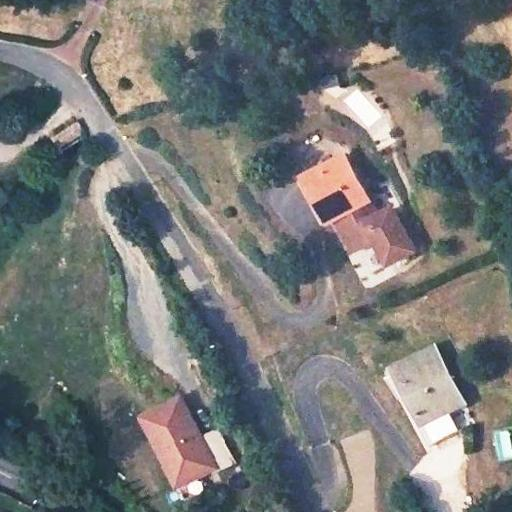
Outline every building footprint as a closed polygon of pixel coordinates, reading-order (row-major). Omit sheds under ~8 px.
[(93,137),(84,120),(57,133),(66,149),(93,137)] [(322,140),(293,156),(307,182),(336,167),(322,140)] [(307,182),(303,184),(327,231),(335,227),(354,260),(375,249),(388,273),(414,259),(391,217),(377,225),(369,209),(344,162),(336,167),(307,182)] [(468,430),(429,356),(389,377),(391,383),(387,385),(398,406),(403,404),(419,434),(415,437),(424,454),(468,430)] [(175,487),(232,457),(216,420),(198,429),(176,386),(133,408),(175,487)] [(419,434),(403,404),(398,406),(415,437),(419,434)]
